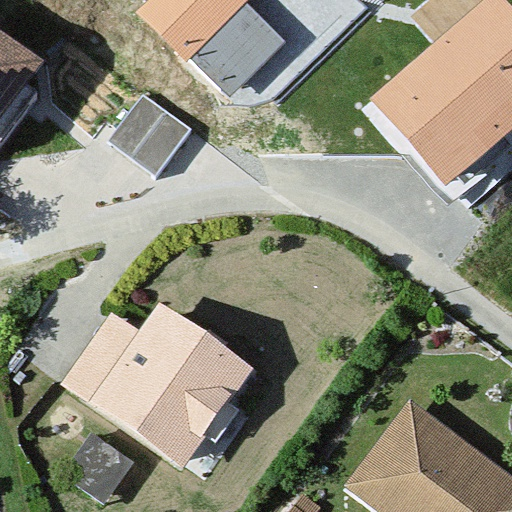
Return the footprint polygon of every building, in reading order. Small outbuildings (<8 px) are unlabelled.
[(283,42),(243,2),(245,0),(150,0),(137,14),(185,61),(190,55),(230,95),(283,42)] [(511,8),(504,0),(487,0),(374,100),(452,187),(511,134),(511,8)] [(0,114),(40,59),(0,30),(0,114)] [(188,131),(142,96),(108,141),(154,176),(188,131)] [(145,338),(115,317),(64,391),(193,479),(262,378),(163,311),(145,338)] [(511,511),(511,475),(412,400),(347,485),(382,511),(511,511)] [(130,463),(91,435),(74,459),(88,469),(78,483),(103,501),(130,463)] [(302,497),(291,511),(315,511),(318,508),(302,497)]
